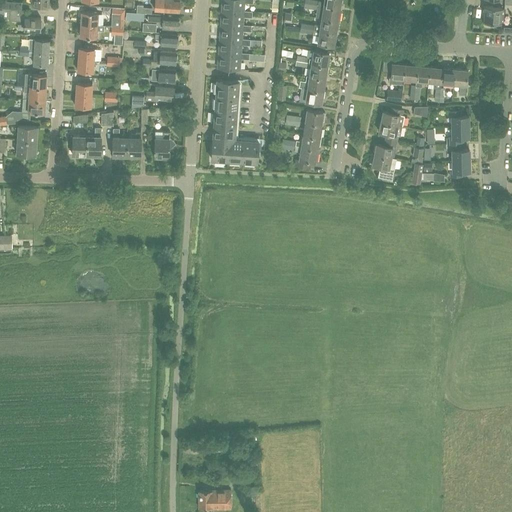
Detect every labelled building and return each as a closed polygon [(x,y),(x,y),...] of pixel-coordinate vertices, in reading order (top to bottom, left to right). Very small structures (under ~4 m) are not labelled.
[(154,9),(163,10),(180,11),(180,1),(179,0),(157,0),(157,3),(155,3),(154,9)] [(222,0),(222,9),(244,10),(244,2),(253,3),(252,0),(222,0)] [(337,20),(339,8),(317,4),(316,9),(315,17),(322,18),(337,20)] [(152,13),(152,7),(143,7),(143,5),(137,5),(136,12),(152,13)] [(482,21),(501,23),(502,7),(484,6),(482,21)] [(113,16),(112,25),(117,26),(124,26),(125,9),(112,8),(112,16),(113,16)] [(40,30),(41,17),(27,16),(27,10),(10,9),(9,20),(24,21),(23,29),(40,30)] [(222,9),(221,23),(243,24),(243,16),(252,17),(252,11),(244,10),(222,9)] [(82,12),(81,23),(97,24),(98,13),(82,12)] [(126,19),(136,20),(136,13),(126,12),(126,19)] [(147,21),(162,22),(162,28),(178,29),(179,17),(163,16),(163,15),(148,13),(147,21)] [(314,24),(313,29),(335,33),(337,20),(322,18),(320,25),(314,24)] [(156,23),(143,22),(142,31),(156,32),(156,23)] [(96,36),(97,24),(81,23),(80,35),(96,36)] [(243,24),(221,23),(220,37),(242,38),(242,30),(251,31),(251,25),(243,24)] [(335,48),(336,38),(335,37),(335,33),(313,29),(314,24),(307,24),(306,33),(314,34),(319,35),(317,43),(324,44),(323,46),(335,48)] [(107,43),(122,45),(124,26),(117,26),(113,26),(112,37),(107,37),(107,43)] [(155,39),(161,39),(161,46),(177,46),(177,34),(161,34),(161,33),(155,33),(155,39)] [(219,51),(241,52),(241,44),(250,45),(250,39),(242,38),(220,37),(219,51)] [(48,52),(49,40),(29,39),(29,46),(20,46),(20,50),(48,52)] [(146,49),(146,41),(123,39),(123,47),(146,49)] [(78,59),(94,60),(100,60),(101,49),(79,47),(78,59)] [(28,55),(34,56),(33,64),(47,65),(48,52),(20,50),(19,55),(28,56),(28,55)] [(153,61),(159,61),(159,63),(175,64),(176,52),(160,51),(153,50),(153,61)] [(308,63),(309,62),(327,65),(329,52),(313,50),(312,57),(310,57),(297,55),(296,61),(308,63)] [(241,52),(219,51),(218,67),(240,69),(240,58),(249,59),(249,53),(241,52)] [(93,72),(94,60),(78,59),(77,71),(93,72)] [(285,72),(286,62),(278,62),(277,71),(285,72)] [(327,65),(309,62),(308,63),(308,67),(310,68),(309,75),(325,77),(327,65)] [(396,78),(402,79),(404,63),(392,62),(389,86),(395,87),(396,78)] [(402,79),(415,80),(417,64),(404,63),(402,79)] [(428,81),(429,65),(417,64),(415,80),(416,80),(415,85),(411,84),(410,91),(419,92),(420,86),(422,86),(422,81),(428,81)] [(428,81),(440,83),(442,67),(429,65),(428,81)] [(440,83),(453,84),(454,68),(442,67),(440,83)] [(154,77),(154,80),(174,82),(175,70),(159,68),(159,69),(152,68),(151,77),(154,77)] [(467,69),(454,68),(453,84),(460,84),(459,93),(465,94),(467,69)] [(46,87),(46,75),(30,74),(25,73),(24,86),(30,86),(46,87)] [(295,86),(299,86),(299,87),(304,88),(304,87),(323,90),(325,77),(309,75),(308,81),(300,80),(300,81),(295,81),(295,86)] [(239,81),(217,79),(211,159),(257,162),(259,140),(235,138),(239,81)] [(76,82),(75,94),(91,95),(92,83),(76,82)] [(158,99),(158,98),(173,99),(174,87),(155,85),(155,92),(147,91),(146,98),(154,99),(158,99)] [(45,100),(46,87),(30,86),(24,86),(24,92),(29,92),(29,98),(29,99),(45,100)] [(278,87),(278,99),(285,99),(286,87),(278,87)] [(303,92),(306,93),(305,101),(321,103),(323,90),(304,87),(304,88),(303,92)] [(401,101),(402,90),(387,89),(386,99),(394,100),(401,101)] [(409,99),(419,99),(419,92),(410,91),(409,99)] [(443,102),(444,94),(435,93),(435,101),(443,102)] [(91,107),(91,95),(75,94),(75,106),(91,107)] [(131,107),(143,106),(144,96),(132,95),(132,102),(128,102),(127,108),(131,107)] [(44,113),(45,100),(29,99),(29,98),(23,98),(22,111),(28,112),(44,113)] [(428,106),(415,106),(413,113),(426,116),(428,106)] [(404,115),(401,115),(402,110),(392,107),(391,113),(383,111),(381,121),(397,124),(402,125),(404,115)] [(307,109),(305,121),(321,123),(323,111),(307,109)] [(450,116),(451,116),(452,126),(469,126),(468,116),(461,116),(460,110),(449,111),(450,116)] [(87,114),(73,115),(73,122),(87,122),(87,114)] [(300,116),(292,115),(291,125),(299,126),(300,116)] [(305,121),(303,134),(319,136),(321,123),(305,121)] [(379,132),(386,133),(385,139),(396,141),(397,135),(400,136),(402,125),(397,124),(381,121),(379,132)] [(10,131),(18,131),(17,139),(37,140),(37,126),(18,125),(11,124),(10,131)] [(469,137),(469,126),(452,126),(452,136),(450,136),(450,143),(461,143),(461,137),(469,137)] [(95,127),(95,136),(87,136),(86,155),(100,155),(101,136),(100,136),(101,127),(95,127)] [(113,128),(113,136),(112,156),(126,156),(127,136),(119,136),(119,128),(113,128)] [(126,156),(140,156),(141,132),(136,131),(136,137),(127,136),(126,156)] [(154,156),(169,157),(169,143),(172,139),(169,136),(169,131),(154,131),(154,138),(155,138),(154,156)] [(317,148),(319,136),(303,134),(302,140),(297,140),(297,141),(295,141),(295,145),(317,148)] [(72,155),(86,155),(87,136),(73,135),(72,155)] [(422,146),(424,138),(417,136),(416,145),(422,146)] [(36,154),(37,140),(17,139),(16,153),(36,154)] [(391,157),(393,148),(395,149),(396,141),(385,139),(384,145),(376,144),(374,153),(391,157)] [(469,160),(469,149),(461,149),(461,143),(450,143),(450,151),(452,151),(452,160),(469,160)] [(317,148),(295,145),(294,150),(295,150),(295,151),(300,152),(299,159),(296,159),(294,166),(309,168),(310,161),(315,162),(317,148)] [(413,156),(417,156),(417,158),(415,157),(415,159),(412,158),(411,161),(422,163),(423,157),(422,157),(424,148),(414,146),(413,156)] [(391,158),(391,157),(374,153),(372,164),(380,166),(378,177),(392,180),(396,159),(391,158)] [(469,170),(469,160),(452,160),(452,170),(450,170),(451,176),(462,176),(462,170),(469,170)] [(420,184),(420,183),(423,164),(414,162),(411,183),(420,184)] [(424,163),(424,172),(432,172),(432,164),(424,163)] [(444,174),(434,172),(434,173),(423,172),(423,179),(434,179),(434,181),(444,181),(444,174)] [(12,235),(3,235),(3,249),(12,249),(12,235)] [(236,470),(236,460),(236,457),(228,457),(229,481),(236,481),(236,480),(242,480),(242,470),(236,470)] [(256,485),(246,486),(246,496),(256,496),(256,485)] [(198,490),(198,508),(211,508),(211,509),(230,508),(230,489),(211,490),(198,490)]
